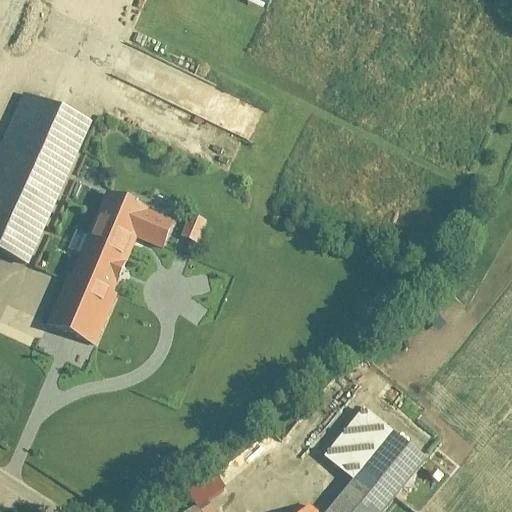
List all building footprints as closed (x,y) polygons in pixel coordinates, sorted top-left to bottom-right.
[(228,0),(258,14),(264,0),(228,0)] [(0,143),(0,264),(22,275),(89,133),(20,100),(0,143)] [(211,197),(203,215),(217,222),(225,203),(211,197)] [(158,259),(169,230),(100,202),(48,333),(90,350),(131,248),(158,259)] [(179,245),(193,252),(203,233),(188,226),(179,245)] [(382,511),(419,465),(355,416),(317,464),(346,487),(326,511),(382,511)]
